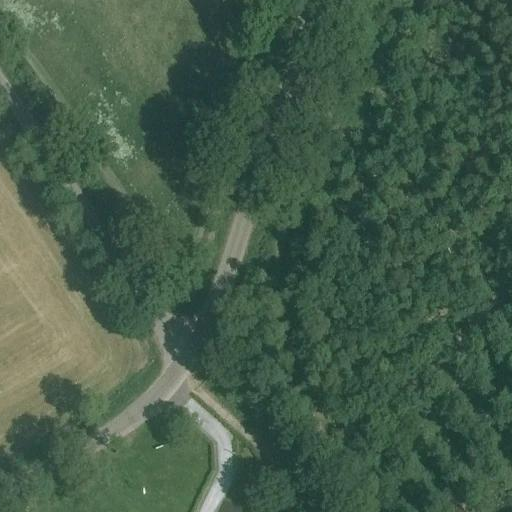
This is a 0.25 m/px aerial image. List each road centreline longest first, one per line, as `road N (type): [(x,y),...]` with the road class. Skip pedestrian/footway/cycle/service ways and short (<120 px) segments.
road 1 (tertiary): [(186,359),(240,231),(299,0)]
road 2 (unclassified): [(186,359),(0,83)]
road 3 (tertiary): [(0,491),(132,414),(186,359)]
